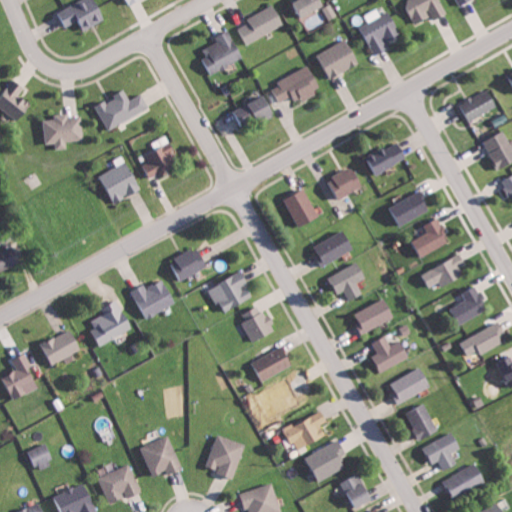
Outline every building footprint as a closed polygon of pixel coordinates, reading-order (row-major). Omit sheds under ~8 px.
[(107,19),(97,0),(81,0),(57,12),(66,28),(80,21),(85,30),(107,19)] [(327,4),(324,0),(290,0),(301,19),(327,4)] [(406,0),(418,24),(433,16),(436,20),(449,13),(442,0),(406,0)] [(246,42),(285,27),(276,5),(248,16),(250,23),(241,26),(246,42)] [(365,13),(369,22),(364,24),(375,55),(390,49),(386,41),(401,35),(392,10),(381,14),(379,8),(365,13)] [(244,58),(232,30),(215,37),(217,42),(203,49),(207,57),(203,58),(209,74),(244,58)] [(319,54),(333,79),(362,62),(347,37),(319,54)] [(281,102),(294,95),(298,102),(323,89),(311,65),(273,85),(281,102)] [(21,93),(26,87),(16,78),(0,97),(0,105),(19,121),(34,104),(21,93)] [(462,103),(471,120),(499,106),(490,88),(462,103)] [(97,106),(109,129),(151,108),(143,93),(132,99),(127,90),(97,106)] [(233,110),(241,128),(277,113),(270,95),(233,110)] [(44,119),(46,143),(56,143),(56,149),(69,148),(68,141),(85,140),(83,114),(55,116),(55,119),(44,119)] [(485,141),(499,170),(511,164),(511,144),(506,131),(485,141)] [(152,142),(156,151),(146,155),(149,162),(142,165),(148,178),(157,174),(159,178),(169,174),(167,169),(180,163),(168,135),(152,142)] [(409,157),(399,139),(366,158),(376,176),(409,157)] [(114,160),(117,166),(101,175),(115,203),(142,189),(124,155),(114,160)] [(365,187),(356,166),(332,177),(341,198),(365,187)] [(321,216),(306,189),(286,200),(301,227),(321,216)] [(432,209),(422,189),(389,207),(399,226),(432,209)] [(429,232),(415,238),(423,255),(452,242),(440,217),(425,224),(429,232)] [(315,244),(325,264),(357,247),(346,228),(315,244)] [(0,271),(22,261),(15,245),(0,251),(0,271)] [(169,260),(177,280),(210,266),(203,246),(169,260)] [(445,286),(465,272),(461,266),(467,262),(460,251),(424,275),(432,286),(441,280),(445,286)] [(329,275),(338,293),(346,289),(351,299),(364,293),(359,281),(368,276),(360,260),(329,275)] [(249,283),(250,283),(244,270),(209,287),(216,302),(222,299),(227,309),(255,296),(249,283)] [(178,301),(164,275),(134,292),(148,317),(178,301)] [(463,291),(467,298),(453,306),(462,322),(490,307),(477,284),(463,291)] [(357,311),(362,322),(358,324),(362,333),(397,317),(388,296),(357,311)] [(90,320),(101,343),(134,328),(120,299),(102,307),(105,313),(90,320)] [(276,329),(261,303),(240,315),(255,342),(276,329)] [(504,329),(498,320),(462,342),(469,354),(479,348),(482,354),(506,340),(500,331),(504,329)] [(83,351),(75,329),(42,341),(50,363),(83,351)] [(383,372),(412,355),(403,338),(392,344),(387,335),(373,342),(379,352),(373,355),(383,372)] [(294,366),(286,346),(251,360),(259,380),(294,366)] [(41,387),(26,353),(13,358),(18,369),(6,375),(15,397),(41,387)] [(511,386),(511,355),(499,361),(511,387),(511,386)] [(392,382),(398,393),(394,395),(399,404),(433,384),(422,365),(392,382)] [(309,400),(303,388),(309,386),(302,372),(265,389),(271,401),(267,404),(273,417),(309,400)] [(408,410),(419,439),(439,431),(427,403),(408,410)] [(286,427),(296,449),(328,435),(322,423),(329,420),(324,409),(286,427)] [(441,460),(445,469),(459,463),(453,452),(464,447),(456,431),(424,445),(433,464),(441,460)] [(209,465),(218,467),(217,472),(237,477),(246,441),(217,433),(209,465)] [(154,475),(168,469),(170,473),(184,467),(171,434),(142,446),(154,475)] [(348,466),(342,454),(347,452),(341,439),(307,455),(319,480),(348,466)] [(41,462),(43,468),(56,463),(47,442),(28,450),(34,465),(41,462)] [(456,499),(488,480),(477,461),(445,480),(456,499)] [(143,490),(131,463),(99,477),(111,504),(143,490)] [(374,498),(363,471),(342,480),(353,507),(374,498)] [(54,494),(60,511),(98,511),(99,511),(88,482),(54,494)] [(242,491),(248,511),(281,511),(284,511),(275,482),(242,491)] [(47,511),(42,501),(16,511),(47,511)] [(506,511),(501,501),(478,511),(506,511)]
